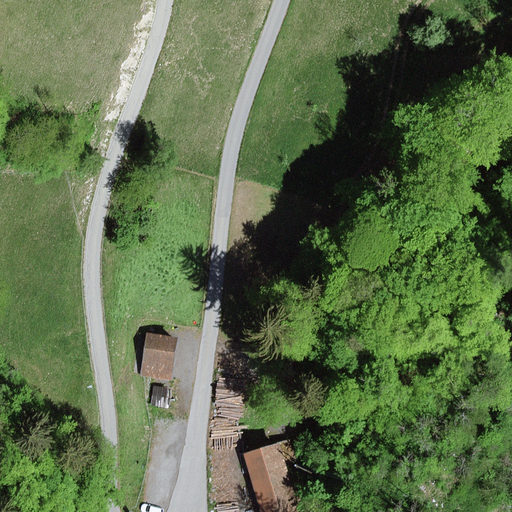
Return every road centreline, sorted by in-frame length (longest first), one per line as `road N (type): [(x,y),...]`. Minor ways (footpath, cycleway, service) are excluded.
road 1 (track): [(108,511),(92,235),(162,0)]
road 2 (track): [(279,0),(232,129),(190,511)]
road 3 (track): [(213,291),(421,0)]
